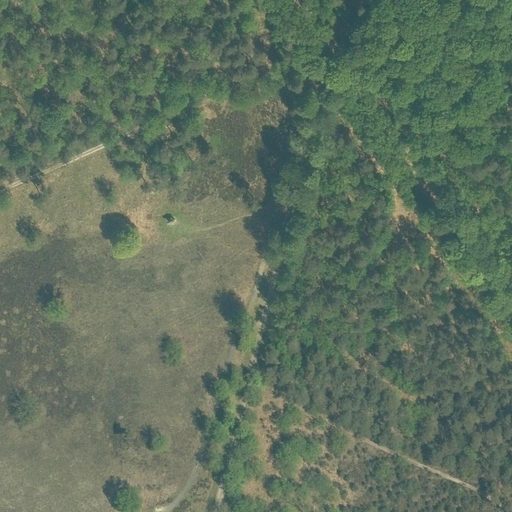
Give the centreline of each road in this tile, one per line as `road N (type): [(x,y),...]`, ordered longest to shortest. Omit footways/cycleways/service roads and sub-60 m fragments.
road 1 (track): [(247,385),(333,45)]
road 2 (track): [(511,295),(333,45)]
road 3 (track): [(216,511),(247,385)]
